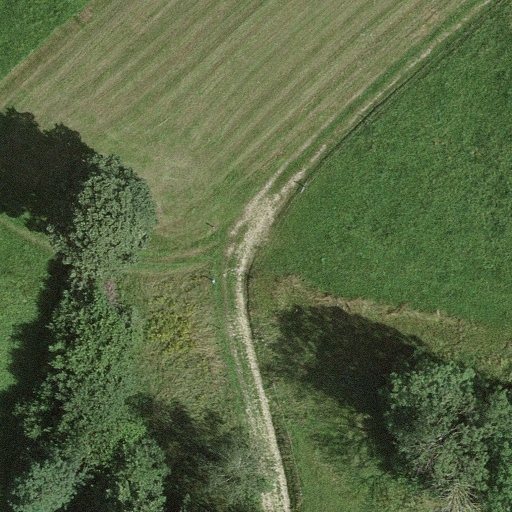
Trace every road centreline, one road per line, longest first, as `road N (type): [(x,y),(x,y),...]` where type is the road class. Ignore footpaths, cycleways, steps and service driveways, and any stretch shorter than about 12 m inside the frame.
road 1 (track): [(281,511),(233,298),(239,247),(293,176),(482,0)]
road 2 (track): [(239,247),(183,262),(133,263),(67,243),(0,202)]
